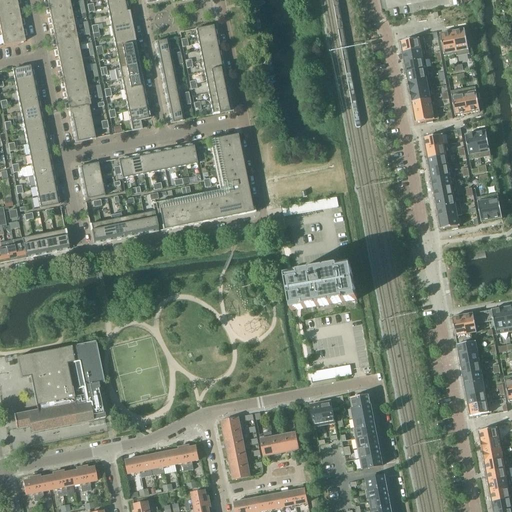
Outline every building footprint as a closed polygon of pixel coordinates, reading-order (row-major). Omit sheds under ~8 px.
[(20,4),(19,0),(6,0),(0,1),(0,12),(18,9),(17,5),(20,4)] [(68,0),(65,0),(47,4),(48,9),(45,9),(47,14),(49,14),(71,10),(68,0)] [(108,16),(128,12),(126,2),(106,5),(106,6),(108,16)] [(22,15),(21,9),(18,10),(18,9),(0,12),(0,23),(20,20),(19,15),(22,15)] [(51,25),(73,20),(71,10),(49,14),(50,19),(48,20),(49,25),(51,24),(51,25)] [(129,18),(128,12),(108,16),(111,27),(130,23),(129,18)] [(20,20),(0,23),(0,31),(1,35),(22,30),(21,26),(24,25),(23,20),(20,21),(20,20)] [(53,35),(75,31),(73,20),(51,25),(52,30),(50,30),(51,36),(53,35)] [(132,33),(132,28),(130,23),(111,27),(113,37),(132,33)] [(195,30),(197,41),(217,37),(215,26),(195,30)] [(22,30),(1,35),(3,46),(25,42),(24,37),(26,36),(25,31),(22,31),(22,30)] [(464,30),(452,33),(456,55),(456,57),(469,55),(468,49),(470,48),(469,41),(467,42),(464,30)] [(56,46),(77,42),(75,31),(53,35),(54,40),(52,41),(53,46),(55,46),(56,46)] [(135,44),(133,38),(132,33),(113,37),(115,48),(135,44)] [(440,34),(444,57),(456,55),(452,33),(440,35),(440,34)] [(219,47),(217,39),(217,37),(197,41),(199,51),(219,47)] [(411,40),(400,43),(402,53),(426,49),(424,38),(417,39),(417,37),(410,38),(411,40)] [(172,61),(168,40),(154,43),(158,63),(172,61)] [(58,57),(79,52),(77,42),(56,46),(57,51),(54,51),(55,57),(58,56),(58,57)] [(137,54),(136,49),(135,44),(115,48),(117,58),(137,54)] [(221,58),(219,49),(219,47),(199,51),(201,62),(221,58)] [(426,49),(402,53),(404,64),(425,60),(428,59),(426,49)] [(60,67),(82,63),(79,52),(58,57),(59,61),(56,62),(57,67),(60,67)] [(139,65),(138,59),(137,54),(117,58),(119,69),(139,65)] [(223,69),(222,63),(221,58),(201,62),(204,73),(223,69)] [(425,60),(404,64),(406,73),(427,69),(425,60)] [(172,61),(158,63),(162,83),(176,81),(172,61)] [(62,78),(84,73),(82,63),(60,67),(61,72),(58,73),(59,78),(62,77),(62,78)] [(141,76),(139,65),(119,69),(121,80),(141,76)] [(12,70),(14,81),(34,77),(32,66),(12,70)] [(225,79),(224,71),(223,69),(204,73),(206,83),(225,79)] [(427,69),(406,73),(408,83),(429,79),(427,69)] [(64,88),(86,84),(84,73),(62,78),(63,83),(60,83),(61,89),(64,88)] [(143,86),(142,81),(141,76),(121,80),(123,90),(143,86)] [(36,88),(35,82),(34,77),(14,81),(16,92),(36,88)] [(208,94),(228,90),(225,79),(206,83),(208,94)] [(429,79),(408,83),(410,93),(431,89),(429,79)] [(180,101),(176,81),(162,83),(166,103),(180,101)] [(66,99),(88,95),(86,84),(64,88),(65,93),(62,94),(64,99),(66,99)] [(145,97),(144,91),(143,86),(123,90),(125,101),(145,97)] [(475,87),(463,90),(467,114),(479,112),(479,113),(480,112),(478,100),(480,100),(479,93),(476,94),(475,87)] [(16,92),(18,102),(38,98),(36,88),(16,92)] [(431,89),(410,93),(411,103),(435,99),(433,88),(431,89)] [(230,100),(229,95),(228,90),(208,94),(210,104),(230,100)] [(463,90),(450,92),(455,117),(456,117),(467,114),(463,90)] [(90,106),(89,101),(88,95),(66,99),(67,104),(65,104),(66,110),(68,109),(68,110),(88,106),(90,106)] [(128,111),(147,107),(145,97),(125,101),(128,111)] [(18,102),(20,113),(40,109),(38,98),(18,102)] [(435,99),(411,103),(413,113),(437,109),(435,99)] [(212,115),(232,111),(230,100),(210,104),(212,115)] [(184,121),(180,101),(166,103),(170,124),(184,121)] [(90,117),(88,106),(68,110),(71,121),(90,117)] [(128,111),(131,131),(132,131),(141,130),(139,121),(150,118),(147,107),(128,111)] [(40,109),(20,113),(23,123),(42,119),(40,109)] [(437,109),(413,113),(415,123),(415,124),(426,122),(426,124),(433,123),(433,120),(439,119),(437,109)] [(71,121),(73,132),(93,128),(90,117),(71,121)] [(23,123),(25,134),(44,130),(42,119),(23,123)] [(75,143),(95,139),(93,128),(73,132),(75,143)] [(25,134),(27,145),(47,141),(44,130),(25,134)] [(485,132),(475,134),(480,159),(490,157),(486,132),(485,132)] [(434,137),(423,139),(423,140),(424,139),(425,149),(446,145),(445,135),(441,136),(440,133),(434,134),(434,137)] [(465,136),(469,161),(480,159),(475,134),(465,136)] [(240,151),(238,144),(237,136),(213,140),(216,156),(240,151)] [(27,145),(29,155),(49,151),(47,141),(27,145)] [(193,145),(187,146),(182,147),(186,166),(197,164),(193,145)] [(446,145),(425,149),(427,160),(448,156),(451,156),(449,145),(446,145)] [(182,147),(171,149),(175,168),(186,166),(182,147)] [(171,149),(161,151),(165,171),(175,168),(171,149)] [(51,162),(49,151),(29,155),(31,166),(51,162)] [(161,151),(150,153),(154,173),(165,171),(161,151)] [(243,166),(241,159),(240,151),(216,156),(219,170),(243,166)] [(150,153),(140,155),(143,175),(154,173),(150,153)] [(129,157),(133,177),(143,175),(140,155),(129,157)] [(448,156),(427,160),(429,169),(450,166),(448,156)] [(120,171),(121,175),(122,179),(133,177),(129,157),(118,160),(119,167),(120,171)] [(31,166),(33,176),(53,172),(51,162),(31,166)] [(100,175),(98,164),(78,168),(80,179),(100,175)] [(219,170),(222,185),(246,180),(243,166),(219,170)] [(450,166),(429,169),(431,179),(452,175),(450,166)] [(55,183),(53,172),(33,176),(35,187),(55,183)] [(102,185),(100,175),(80,179),(82,189),(102,185)] [(452,175),(431,179),(433,190),(456,185),(454,175),(452,175)] [(251,209),(246,182),(246,180),(222,185),(216,186),(218,195),(222,219),(245,214),(246,214),(246,213),(246,212),(246,210),(251,209)] [(35,187),(37,198),(57,194),(55,183),(35,187)] [(104,196),(102,185),(82,189),(84,200),(104,196)] [(456,185),(433,190),(435,200),(458,195),(456,185)] [(59,205),(58,198),(57,194),(37,198),(40,209),(59,205)] [(498,194),(487,196),(492,221),(502,219),(498,194)] [(222,219),(218,195),(203,198),(208,222),(222,219)] [(458,195),(435,200),(437,210),(460,205),(458,195)] [(487,196),(476,198),(481,223),(482,223),(492,221),(487,196)] [(11,202),(10,197),(3,199),(4,208),(12,206),(12,202),(11,202)] [(208,222),(203,198),(188,201),(193,225),(208,222)] [(336,207),(337,207),(336,199),(283,208),(283,209),(284,216),(285,217),(285,216),(295,215),(296,215),(306,213),(307,213),(317,211),(327,209),(328,209),(336,207)] [(193,225),(188,201),(174,204),(178,228),(193,225)] [(158,207),(161,219),(163,231),(178,228),(174,204),(158,207)] [(460,205),(437,210),(439,220),(461,216),(462,216),(460,205)] [(17,218),(15,210),(8,211),(9,219),(17,218)] [(156,220),(154,212),(153,212),(143,214),(147,234),(158,232),(156,220)] [(147,234),(143,214),(132,216),(136,236),(147,234)] [(136,236),(132,216),(122,218),(126,238),(136,236)] [(461,216),(439,220),(440,230),(451,228),(451,230),(458,229),(458,227),(462,226),(461,216)] [(126,238),(122,218),(111,221),(115,240),(126,238)] [(104,242),(115,240),(111,221),(100,223),(104,242)] [(16,222),(9,223),(9,226),(10,230),(19,228),(18,223),(16,222)] [(93,245),(104,242),(100,223),(89,225),(93,245)] [(65,230),(54,233),(57,252),(69,250),(65,230)] [(57,252),(54,233),(43,235),(47,255),(57,252)] [(43,235),(32,237),(36,257),(47,255),(43,235)] [(25,259),(36,257),(32,237),(21,239),(25,259)] [(21,239),(12,241),(16,261),(25,259),(21,239)] [(12,241),(4,243),(8,262),(16,261),(12,241)] [(290,311),(299,310),(355,299),(348,264),(295,274),(283,276),(287,297),(290,311)] [(504,309),(492,311),(494,322),(493,322),(496,336),(508,333),(504,309)] [(472,314),(468,315),(471,334),(476,333),(476,334),(477,334),(475,325),(493,322),(494,322),(492,311),(492,310),(491,310),(491,311),(473,314),(472,314)] [(452,318),(457,346),(456,346),(457,346),(473,343),(471,334),(468,315),(452,318)] [(95,342),(68,348),(68,347),(57,349),(57,350),(53,351),(53,350),(43,352),(43,353),(39,354),(39,353),(28,355),(28,356),(16,358),(21,379),(30,377),(36,406),(37,411),(20,414),(20,415),(13,416),(16,429),(30,427),(31,433),(92,421),(105,418),(100,395),(106,394),(95,342)] [(473,343),(457,346),(459,356),(478,353),(476,343),(476,342),(473,343)] [(478,353),(459,356),(461,366),(479,362),(478,353)] [(479,362),(461,366),(461,369),(463,377),(481,373),(484,373),(482,362),(479,362)] [(313,373),(312,373),(312,374),(313,378),(314,381),(314,382),(315,382),(321,381),(321,380),(331,379),(332,378),(342,377),(343,376),(350,375),(351,375),(350,374),(349,368),(349,367),(348,367),(342,368),(341,368),(331,370),(330,370),(320,372),(319,372),(313,373)] [(481,373),(463,377),(464,386),(483,382),(481,373)] [(483,382),(464,386),(466,397),(490,392),(488,381),(483,382)] [(490,392),(466,397),(468,407),(489,403),(492,402),(490,392)] [(371,405),(370,400),(369,395),(350,399),(352,409),(371,405)] [(335,424),(332,409),(331,403),(321,404),(325,426),(335,424)] [(489,403),(468,407),(470,416),(470,417),(481,415),(481,417),(488,416),(487,414),(491,413),(489,403)] [(311,406),(315,428),(325,426),(321,404),(311,406)] [(352,409),(354,419),(373,416),(371,405),(352,409)] [(375,426),(374,420),(373,416),(354,419),(355,429),(353,429),(353,430),(375,426)] [(240,430),(239,423),(238,418),(221,422),(223,433),(240,430)] [(353,430),(355,441),(377,437),(375,426),(353,430)] [(489,430),(478,432),(478,433),(480,442),(501,438),(499,428),(495,429),(495,426),(488,427),(489,430)] [(242,442),(241,435),(240,430),(223,434),(226,445),(242,442)] [(275,455),(272,437),(271,431),(263,433),(263,436),(259,437),(263,457),(275,455)] [(299,450),(296,433),(284,435),(287,452),(299,450)] [(287,452),(284,435),(272,437),(275,455),(287,452)] [(379,448),(377,437),(355,441),(357,452),(379,448)] [(501,438),(480,442),(482,452),(503,448),(501,438)] [(245,454),(243,447),(242,442),(226,445),(228,457),(245,454)] [(184,447),(188,471),(193,470),(192,462),(199,461),(196,447),(189,448),(189,446),(184,447)] [(188,471),(184,447),(179,448),(179,450),(172,451),(175,465),(182,464),(184,472),(188,471)] [(381,458),(379,448),(357,452),(359,462),(381,458)] [(503,448),(482,452),(484,462),(503,459),(505,458),(503,448)] [(175,465),(172,451),(160,454),(163,468),(175,465)] [(163,468),(160,454),(148,456),(151,470),(163,468)] [(247,466),(246,459),(245,454),(228,457),(230,469),(247,466)] [(148,456),(137,458),(139,472),(151,470),(148,456)] [(139,472),(137,458),(125,461),(128,475),(139,472)] [(382,466),(381,460),(381,458),(359,462),(361,470),(382,466)] [(503,459),(484,462),(486,472),(509,468),(507,458),(503,459)] [(249,478),(248,468),(247,466),(230,469),(233,481),(249,478)] [(86,467),(81,468),(86,492),(90,491),(89,482),(96,481),(96,480),(94,473),(93,467),(86,468),(86,467)] [(86,492),(81,468),(75,469),(76,471),(69,472),(72,486),(79,485),(81,492),(86,492)] [(509,468),(486,472),(487,479),(488,483),(511,478),(509,468)] [(72,486),(69,472),(63,473),(62,472),(57,473),(61,496),(67,495),(65,488),(70,487),(72,486)] [(52,475),(46,477),(49,491),(56,490),(57,497),(61,496),(57,473),(52,474),(52,475)] [(39,476),(34,477),(38,501),(43,500),(42,492),(49,491),(46,477),(39,478),(39,476)] [(38,501),(34,477),(29,478),(29,480),(22,481),(25,495),(32,494),(34,502),(38,501)] [(386,487),(386,483),(384,477),(365,480),(367,490),(386,487)] [(511,482),(511,478),(488,483),(490,493),(511,489),(511,482)] [(388,498),(387,492),(386,487),(367,490),(365,491),(367,502),(369,501),(388,498)] [(511,495),(511,489),(490,493),(491,503),(511,499),(511,495)] [(185,507),(209,502),(208,497),(206,497),(205,490),(191,493),(192,500),(184,502),(185,507)] [(308,504),(305,490),(293,492),(295,506),(308,504)] [(295,506),(293,492),(281,494),(284,508),(295,506)] [(281,494),(269,497),(272,510),(284,508),(281,494)] [(263,511),(272,510),(269,497),(257,499),(259,511),(263,511)] [(390,508),(389,503),(388,498),(369,501),(371,511),(390,508)] [(259,511),(257,499),(246,501),(247,511),(259,511)] [(511,499),(491,503),(493,511),(498,511),(511,509),(511,499)] [(247,511),(246,501),(234,503),(235,511),(247,511)] [(133,511),(158,511),(157,507),(149,509),(148,502),(134,505),(135,511),(134,511),(133,511)] [(209,502),(185,507),(186,511),(194,511),(209,511),(208,508),(210,507),(209,502)]
